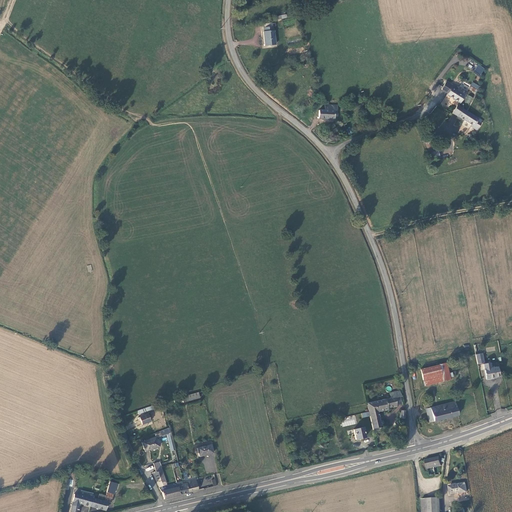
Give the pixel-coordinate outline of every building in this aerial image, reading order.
[(273,29),(272,25),(264,27),(262,27),(263,30),(262,31),(265,46),(276,45),(273,29)] [(480,77),(485,69),(478,64),(473,72),(480,77)] [(459,103),(467,91),(459,86),(458,88),(456,90),(452,87),(453,85),(446,80),(442,87),(442,88),(447,93),(446,94),(459,103)] [(473,82),(469,89),(475,93),(479,86),(473,82)] [(321,111),(320,119),(334,119),(335,117),(335,106),(326,105),(326,111),(321,111)] [(457,106),(452,113),(470,124),(469,126),(474,129),(478,124),(474,121),(476,119),(460,110),(461,108),(457,106)] [(432,135),(423,137),(426,147),(435,145),(434,141),(432,135)] [(439,138),(439,139),(440,144),(441,145),(447,143),(445,136),(439,138)] [(447,365),(440,366),(444,382),(451,381),(447,365)] [(444,382),(440,366),(420,370),(423,386),(444,382)] [(497,367),(484,370),(486,379),(498,377),(497,367)] [(391,398),(367,403),(369,412),(370,413),(370,417),(375,432),(383,431),(379,412),(389,411),(389,410),(398,408),(398,407),(396,398),(400,397),(401,396),(400,391),(390,393),(391,398)] [(199,397),(197,392),(180,396),(181,399),(173,400),(174,403),(181,401),(182,402),(199,397)] [(455,402),(430,408),(433,422),(458,416),(455,402)] [(155,405),(137,411),(138,414),(149,411),(149,412),(156,410),(155,405)] [(149,415),(140,417),(142,424),(152,422),(149,415)] [(363,429),(353,430),(355,440),(365,438),(363,429)] [(155,439),(141,443),(144,452),(158,448),(155,439)] [(211,446),(197,449),(199,457),(213,453),(211,446)] [(440,456),(427,460),(430,468),(442,465),(440,456)] [(155,472),(161,470),(159,463),(153,464),(155,472)] [(152,473),(160,488),(168,487),(161,470),(155,472),(152,473)] [(183,485),(185,493),(198,490),(195,480),(186,482),(187,484),(183,485)] [(162,492),(164,499),(185,493),(183,485),(181,485),(180,483),(168,487),(160,488),(162,492)] [(464,492),(462,484),(450,486),(451,494),(464,492)] [(92,498),(93,494),(81,490),(80,495),(92,498)] [(77,511),(79,503),(90,506),(92,498),(80,495),(74,493),(70,511),(77,511)] [(114,494),(107,493),(106,494),(105,501),(104,502),(107,502),(111,503),(114,494)] [(92,498),(90,506),(105,510),(107,502),(104,502),(92,498)] [(422,499),(422,511),(440,511),(440,498),(422,499)]
